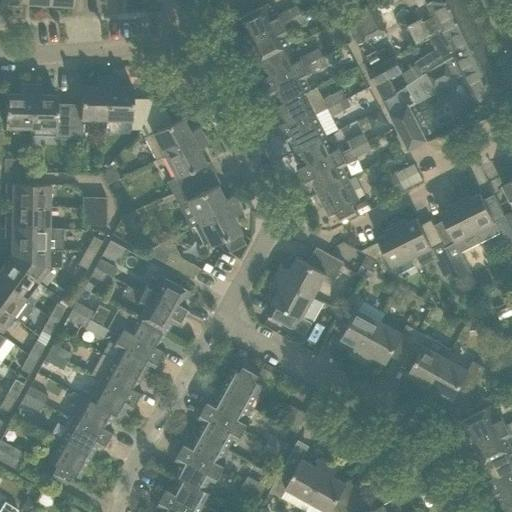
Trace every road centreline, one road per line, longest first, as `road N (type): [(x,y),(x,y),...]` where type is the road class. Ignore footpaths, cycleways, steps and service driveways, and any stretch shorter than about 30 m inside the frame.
road 1 (residential): [(447,511),(401,424),(369,398),(220,318)]
road 2 (residential): [(270,224),(331,237),(429,188),(432,172),(511,137)]
road 3 (residential): [(220,318),(124,481),(116,511)]
road 4 (residential): [(177,46),(207,71),(259,171),(270,224)]
road 5 (residential): [(0,59),(177,46)]
